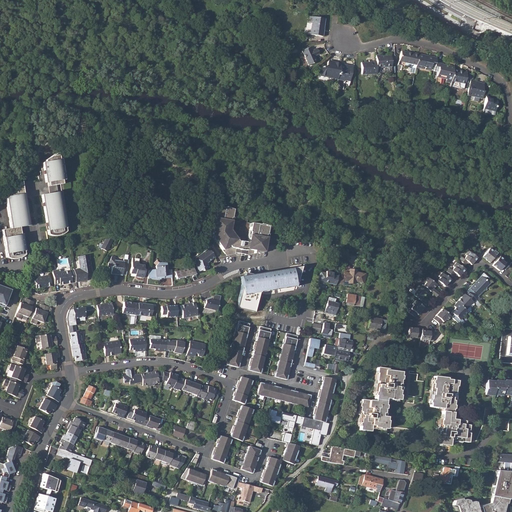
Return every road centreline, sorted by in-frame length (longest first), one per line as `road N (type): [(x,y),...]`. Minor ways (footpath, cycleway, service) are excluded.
road 1 (residential): [(232,268),(185,292),(126,289),(69,298),(60,320),(69,372)]
road 2 (residential): [(342,39),(355,46),(403,37),(439,47),(496,76),(509,107)]
road 3 (residential): [(231,382),(166,362),(69,372)]
road 4 (residential): [(65,401),(206,453)]
road 5 (residential): [(417,323),(477,264),(511,285)]
